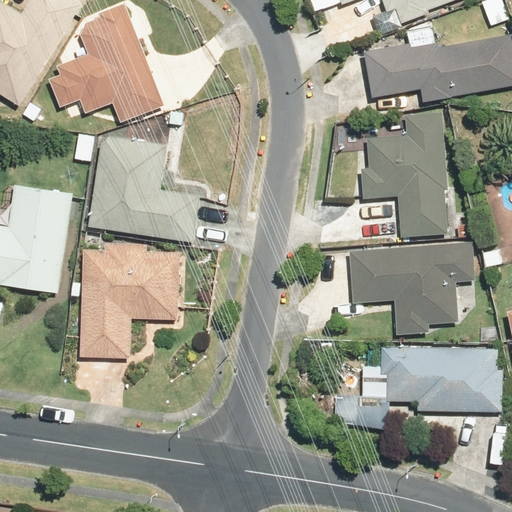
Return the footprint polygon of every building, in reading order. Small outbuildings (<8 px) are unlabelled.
[(0,89),(30,107),(90,4),(83,0),(40,0),(32,15),(8,0),(0,13),(0,89)] [(309,0),(315,15),(359,0),(379,0),(385,15),(397,10),(405,31),(438,20),(435,10),(462,0),(309,0)] [(173,110),(136,2),(104,19),(103,19),(102,20),(101,20),(100,21),(99,21),(98,22),(97,23),(96,24),(96,25),(95,25),(95,26),(94,27),(94,28),(94,29),(93,30),(93,31),(93,32),(93,33),(93,34),(94,35),(94,36),(94,37),(94,38),(95,39),(100,55),(67,66),(71,78),(58,82),(67,109),(93,100),(99,115),(128,105),(135,123),(173,110)] [(420,88),(423,101),(511,82),(511,33),(437,49),(436,41),(365,56),(373,98),(420,88)] [(446,114),(402,115),(403,135),(366,136),(367,167),(359,167),(360,200),(399,199),(399,236),(448,235),(446,114)] [(178,146),(115,138),(103,229),(201,242),(207,197),(172,192),(178,146)] [(68,295),(82,194),(23,186),(17,229),(0,226),(0,320),(5,286),(68,295)] [(120,251),(94,251),(91,356),(138,357),(139,321),(187,322),(189,254),(159,253),(159,243),(120,242),(120,247),(120,251)] [(475,242),(348,252),(352,304),(392,301),(395,338),(427,335),(426,324),(455,322),(452,283),(479,281),(475,242)] [(386,434),(387,400),(419,402),(419,411),(501,414),(503,347),(460,345),(460,352),(381,348),(380,369),(362,368),(361,399),(335,398),(333,432),(386,434)]
